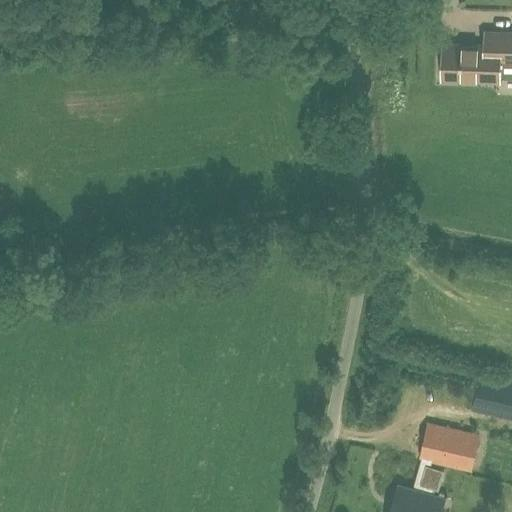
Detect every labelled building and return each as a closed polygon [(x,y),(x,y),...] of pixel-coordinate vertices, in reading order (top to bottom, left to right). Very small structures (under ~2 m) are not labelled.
[(289,0),(264,0),(265,8),(290,7),(289,0)] [(511,33),(492,33),(487,32),(486,32),(486,36),(485,46),(482,46),(476,45),(476,47),(468,47),(468,45),(444,44),(443,72),(443,76),(443,79),(445,79),(459,80),(499,81),(499,78),(511,78),(511,33)] [(511,408),(511,404),(511,381),(499,378),(493,404),(511,408)] [(422,459),(414,487),(434,493),(435,488),(439,489),(444,470),(443,470),(431,466),(432,461),(471,470),(479,435),(478,435),(442,427),(428,424),(420,458),(422,459)] [(431,511),(437,494),(434,493),(414,487),(398,482),(389,511),(431,511)] [(472,493),(466,511),(486,511),(491,498),(472,493)]
